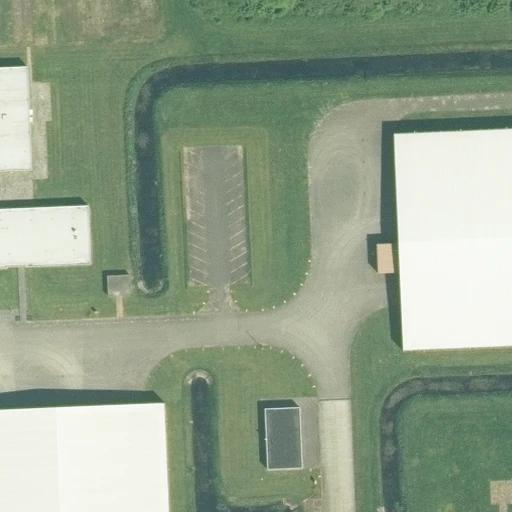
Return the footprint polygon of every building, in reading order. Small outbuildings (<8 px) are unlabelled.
[(0,69),(0,172),(32,171),(28,69),(0,69)] [(400,246),(377,247),(378,275),(401,274),(404,353),(511,348),(511,131),(395,136),(400,246)] [(88,208),(0,211),(0,269),(90,266),(88,208)] [(122,297),(130,297),(129,277),(107,278),(108,298),(116,298),(122,297)] [(168,511),(164,405),(0,412),(0,511),(168,511)] [(300,409),(265,410),(268,471),(302,470),(300,409)]
